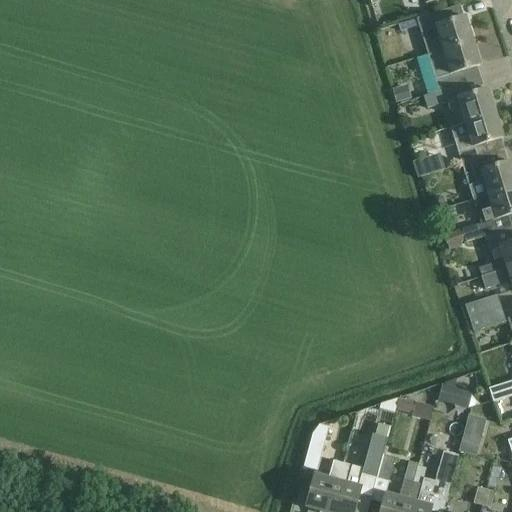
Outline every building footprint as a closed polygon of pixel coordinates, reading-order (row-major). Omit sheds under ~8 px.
[(462,20),(458,8),(416,21),(428,58),(472,44),(464,19),(462,20)] [(479,68),(472,44),(428,58),(439,94),(480,81),(477,69),(479,68)] [(484,93),(480,81),(439,94),(423,99),(427,111),(447,105),(450,115),(461,112),(465,125),(494,116),(487,92),(484,93)] [(502,140),(495,117),(494,116),(465,125),(469,138),(454,143),(458,154),(461,166),(503,153),(499,141),(502,140)] [(506,165),(503,153),(461,166),(473,202),(488,197),(511,189),(511,172),(509,164),(506,165)] [(511,189),(488,197),(473,202),(480,226),(462,231),(444,236),(448,248),(465,242),(466,244),(484,238),(511,229),(511,189)] [(478,270),(479,272),(481,279),(511,268),(511,229),(484,238),(488,252),(499,249),(503,262),(478,270)] [(511,268),(481,279),(485,291),(510,283),(511,290),(511,268)] [(465,306),(465,307),(469,321),(502,311),(498,296),(465,306)] [(473,334),(506,324),(502,311),(469,321),(473,334)] [(511,382),(489,390),(493,404),(511,398),(511,382)] [(355,511),(361,490),(373,493),(376,481),(383,457),(391,429),(378,425),(375,437),(372,436),(358,489),(347,486),(352,468),(343,465),(330,511),(355,511)] [(312,436),(303,469),(317,473),(329,429),(320,426),(312,436)] [(450,489),(458,458),(443,454),(435,485),(450,489)] [(395,460),(383,457),(376,481),(389,485),(395,460)] [(314,511),(330,511),(343,465),(333,463),(328,481),(314,477),(305,510),(314,511)] [(405,511),(413,484),(418,467),(408,464),(399,500),(385,496),(380,511),(405,511)] [(431,511),(432,509),(418,505),(423,487),(413,484),(405,511),(431,511)] [(482,507),(486,491),(478,489),(473,505),(482,507)] [(495,494),(486,491),(482,507),(491,510),(495,494)]
